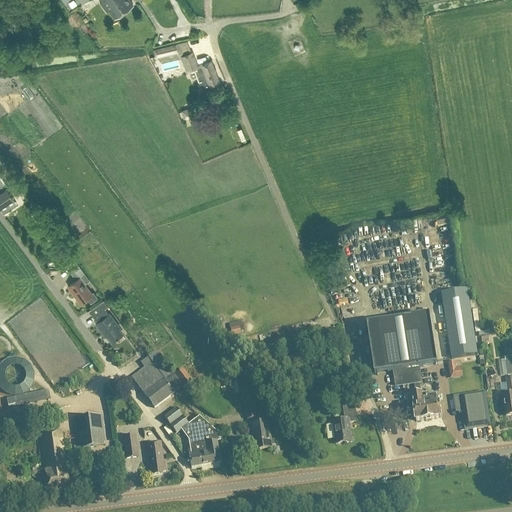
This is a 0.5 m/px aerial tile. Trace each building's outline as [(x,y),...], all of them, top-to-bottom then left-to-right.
[(101,0),(102,1),(99,2),(106,12),(108,10),(114,17),(132,4),(129,0),(101,0)] [(174,44),(154,48),(156,55),(176,51),(174,44)] [(197,67),(191,52),(181,56),(186,71),(193,68),(199,82),(201,82),(203,87),(208,85),(218,81),(210,61),(200,65),(197,67)] [(0,206),(12,198),(11,197),(8,191),(9,191),(0,176),(2,175),(0,171),(0,206)] [(15,195),(22,190),(17,182),(15,183),(11,178),(6,181),(15,195)] [(87,297),(90,302),(97,297),(93,292),(91,294),(84,284),(89,280),(75,261),(67,267),(76,279),(67,286),(79,302),(87,297)] [(412,271),(416,281),(422,278),(417,269),(412,271)] [(466,291),(441,295),(451,360),(476,356),(466,291)] [(90,309),(94,315),(98,321),(95,323),(103,333),(104,332),(111,341),(121,334),(117,328),(119,327),(108,313),(108,314),(104,308),(107,306),(103,300),(90,309)] [(215,303),(207,307),(209,312),(217,309),(215,303)] [(437,366),(430,316),(366,325),(374,375),(393,372),(396,387),(420,384),(418,369),(437,366)] [(142,373),(152,366),(142,353),(132,361),(142,373)] [(448,366),(453,382),(466,378),(462,362),(448,366)] [(173,395),(153,368),(133,382),(154,410),(173,395)] [(191,382),(190,381),(182,370),(174,377),(182,388),(191,382)] [(511,378),(505,379),(507,395),(502,396),(505,418),(511,416),(511,378)] [(112,394),(117,390),(112,383),(107,387),(112,394)] [(421,393),(411,394),(413,408),(415,422),(426,421),(423,403),(422,404),(421,393)] [(485,393),(453,398),(455,412),(463,411),(466,430),(490,427),(485,393)] [(423,399),(423,403),(426,421),(441,419),(439,405),(438,405),(438,404),(437,404),(436,395),(425,397),(426,399),(423,399)] [(271,449),(268,423),(260,424),(258,409),(256,409),(255,403),(245,404),(247,420),(251,420),(252,425),(251,425),(255,452),(271,449)] [(357,423),(355,407),(342,409),(344,422),(332,423),(335,446),(352,444),(349,424),(357,423)] [(198,418),(187,425),(176,409),(163,419),(175,435),(180,432),(188,442),(189,449),(187,450),(190,469),(220,464),(216,443),(219,442),(218,436),(198,418)] [(44,411),(0,420),(0,421),(2,430),(46,421),(44,411)] [(101,417),(73,420),(77,451),(99,448),(96,428),(102,427),(101,417)] [(60,433),(40,436),(47,490),(68,487),(60,433)] [(121,438),(125,460),(138,459),(135,437),(121,438)] [(152,472),(152,476),(161,475),(161,472),(164,472),(160,443),(144,445),(146,458),(147,457),(149,472),(152,472)]
